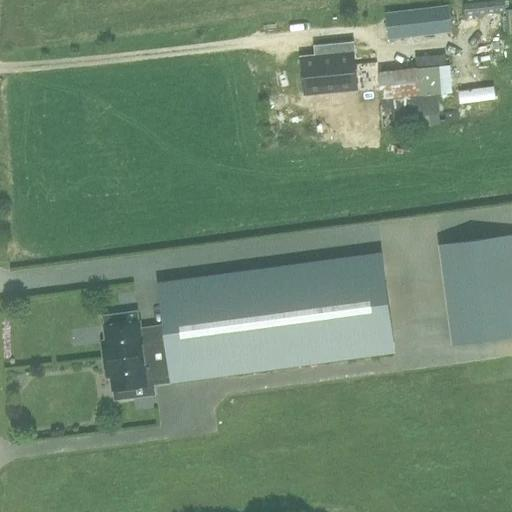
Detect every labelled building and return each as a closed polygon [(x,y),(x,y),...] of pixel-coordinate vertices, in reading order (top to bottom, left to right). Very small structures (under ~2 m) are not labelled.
[(464,15),(505,11),(503,0),(500,0),(463,4),(464,15)] [(448,6),(385,13),(388,36),(450,29),(448,6)] [(482,26),(488,35),(503,25),(498,17),(482,26)] [(338,31),(364,29),(363,20),(337,22),(338,31)] [(320,61),(301,63),(303,97),(354,93),(351,48),(319,50),(320,61)] [(450,64),(378,71),(380,98),(452,92),(450,64)] [(381,106),(383,127),(439,123),(438,101),(381,106)] [(344,128),(346,144),(372,141),(370,125),(344,128)] [(511,231),(438,242),(452,343),(511,334),(511,231)] [(182,279),(158,282),(164,329),(140,332),(147,385),(172,381),(172,382),(196,379),(196,378),(394,352),(381,252),(183,279),(182,279)] [(123,323),(122,313),(103,316),(105,325),(104,325),(108,354),(104,354),(107,375),(111,375),(113,389),(114,399),(133,397),(132,387),(147,385),(140,332),(138,321),(123,323)]
